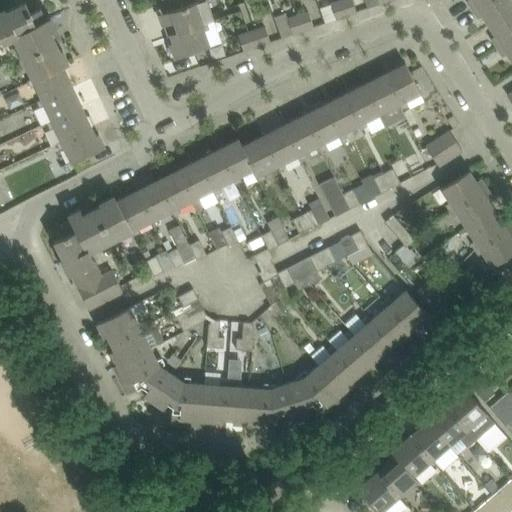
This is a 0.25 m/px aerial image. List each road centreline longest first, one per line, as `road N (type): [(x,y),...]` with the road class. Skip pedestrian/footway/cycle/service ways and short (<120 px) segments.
road 1 (residential): [(273,447),(157,442),(119,418),(25,240),(35,211),(158,150),(163,125)]
road 2 (residential): [(511,155),(425,26),(401,18),(163,125)]
road 3 (residential): [(163,125),(105,0)]
